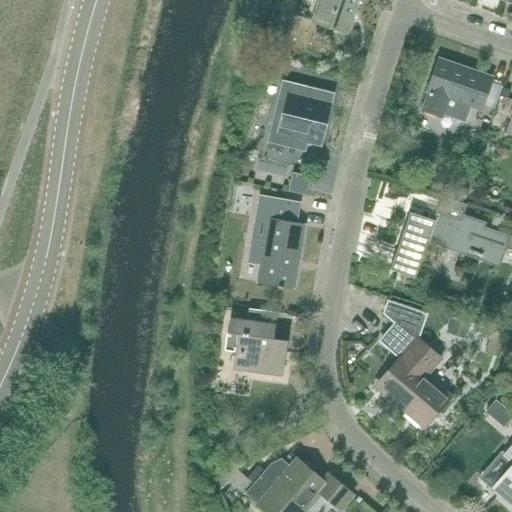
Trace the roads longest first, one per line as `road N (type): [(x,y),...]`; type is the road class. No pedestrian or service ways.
road 1 (residential): [(398,2),(352,156),(324,316),(329,391),(358,436),(440,511)]
road 2 (tertiary): [(0,385),(40,283),(97,0)]
road 3 (residential): [(511,43),(398,2)]
